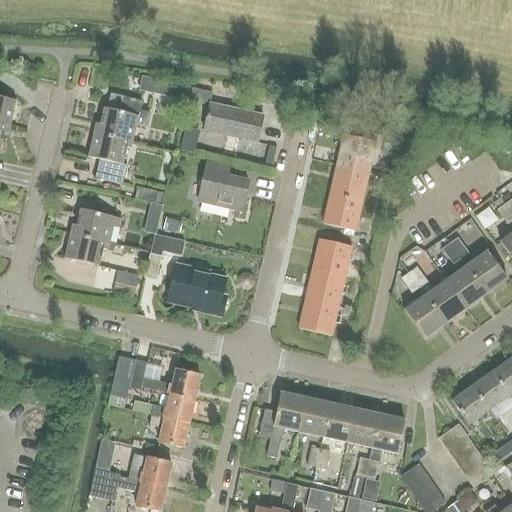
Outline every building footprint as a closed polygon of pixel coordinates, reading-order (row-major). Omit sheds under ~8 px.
[(184,103),(187,90),(152,82),(149,96),(173,102),(173,100),(184,103)] [(211,105),(213,94),(192,90),(190,103),(209,107),(210,105),(211,105)] [(94,133),(133,143),(137,125),(147,127),(150,114),(140,111),(142,102),(110,95),(107,110),(104,109),(101,125),(96,124),(94,133)] [(0,124),(10,127),(16,102),(0,98),(0,124)] [(209,107),(204,131),(257,143),(263,117),(211,105),(210,105),(209,107)] [(8,136),(10,127),(0,124),(0,149),(3,135),(8,136)] [(185,150),(199,151),(201,132),(186,131),(185,150)] [(131,150),(133,143),(94,133),(88,158),(99,161),(95,179),(123,185),(127,166),(123,165),(126,149),(131,150)] [(337,164),(370,171),(376,143),(344,136),(337,164)] [(393,158),(397,140),(386,138),(382,156),(393,158)] [(242,212),(248,183),(229,178),(231,168),(207,163),(199,202),(242,212)] [(362,202),(370,171),(337,164),(330,195),(362,202)] [(153,205),(155,205),(158,193),(137,189),(135,201),(150,204),(153,205)] [(511,198),(509,194),(501,200),(505,206),(511,200),(511,198)] [(356,232),(362,202),(330,195),(323,225),(356,232)] [(150,204),(147,218),(158,221),(162,207),(160,206),(155,205),(153,205),(150,204)] [(508,226),(511,223),(511,215),(505,206),(497,211),(508,226)] [(70,234),(110,244),(113,227),(119,228),(120,220),(81,211),(77,227),(72,225),(70,234)] [(181,223),(166,220),(163,229),(174,232),(179,233),(181,223)] [(108,251),(110,244),(70,234),(64,259),(99,267),(103,250),(108,251)] [(511,259),(511,234),(500,243),(511,259)] [(155,235),(150,255),(162,258),(163,253),(182,257),(185,242),(167,238),(156,236),(155,235)] [(461,260),(469,254),(458,239),(450,245),(461,260)] [(313,269),(345,277),(352,248),(319,241),(313,269)] [(452,265),(461,260),(450,245),(442,251),(452,265)] [(461,260),(486,295),(507,281),(487,253),(474,262),(469,254),(461,260)] [(150,255),(144,279),(156,282),(162,258),(150,255)] [(446,282),(466,310),(486,295),(461,260),(452,265),(458,273),(446,282)] [(417,268),(409,274),(419,289),(428,283),(417,268)] [(338,308),(345,277),(313,269),(306,301),(338,308)] [(179,270),(172,301),(204,308),(203,312),(219,316),(223,314),(225,302),(223,298),(222,298),(226,280),(179,270)] [(119,272),(116,284),(136,289),(139,277),(119,272)] [(411,295),(419,289),(409,274),(401,280),(411,295)] [(250,276),(245,275),(241,278),(239,283),(242,288),(248,289),(252,286),(253,281),(250,276)] [(425,297),(445,325),(466,310),(446,282),(433,291),(428,283),(419,289),(425,297)] [(424,340),(445,325),(425,297),(404,312),(424,340)] [(331,337),(338,308),(306,301),(299,330),(331,337)] [(127,401),(129,389),(135,362),(119,358),(110,397),(127,401)] [(511,358),(492,373),(510,398),(511,401),(511,358)] [(145,380),(148,364),(136,362),(129,389),(142,392),(142,389),(170,396),(170,395),(195,401),(200,377),(176,371),(172,386),(145,380)] [(490,411),(510,398),(492,373),(473,386),(490,411)] [(469,427),(490,411),(473,386),(451,401),(469,427)] [(298,433),(306,399),(281,394),(276,414),(265,411),(259,437),(271,440),(267,458),(277,460),(283,430),(298,433)] [(189,425),(195,401),(170,395),(170,396),(167,409),(153,406),(151,417),(164,420),(164,419),(189,425)] [(110,397),(108,406),(125,409),(127,401),(110,397)] [(323,438),(331,405),(306,399),(298,433),(323,438)] [(135,402),(132,413),(151,417),(153,406),(135,402)] [(348,444),(355,410),(331,405),(323,438),(348,444)] [(372,449),(380,416),(355,410),(348,444),(372,449)] [(369,462),(365,479),(375,482),(382,452),(397,455),(405,421),(380,416),(372,449),(369,462)] [(164,419),(164,420),(151,417),(149,426),(162,429),(159,444),(183,449),(189,425),(164,419)] [(452,459),(472,445),(458,426),(439,439),(452,459)] [(496,465),(511,453),(511,442),(490,457),(496,465)] [(158,458),(160,448),(146,445),(144,455),(158,458)] [(459,469),(479,455),(472,445),(452,459),(459,469)] [(316,468),(320,451),(311,449),(307,466),(316,468)] [(320,451),(316,468),(326,471),(330,453),(320,451)] [(466,479),(486,465),(479,455),(459,469),(466,479)] [(129,480),(166,489),(172,464),(147,459),(134,456),(131,471),(129,480)] [(98,459),(95,469),(96,469),(109,472),(111,462),(98,459)] [(365,479),(369,462),(360,460),(356,477),(365,479)] [(407,487),(425,475),(419,465),(400,478),(407,487)] [(486,465),(466,479),(473,489),(493,475),(486,465)] [(160,511),(166,489),(129,480),(120,478),(120,476),(95,470),(90,497),(114,503),(117,489),(139,494),(136,508),(154,511),(160,511)] [(414,497),(432,484),(425,475),(407,487),(414,497)] [(359,500),(364,480),(354,477),(351,491),(350,496),(350,498),(359,500)] [(284,496),(287,484),(272,481),(270,493),(284,496)] [(292,511),(298,487),(287,484),(284,496),(280,511),(292,511)] [(420,506),(438,494),(432,484),(414,497),(420,506)] [(317,511),(318,511),(323,493),(311,490),(307,510),(317,511)] [(318,511),(331,511),(335,496),(334,495),(323,493),(318,511)] [(438,494),(420,506),(424,511),(431,511),(445,503),(438,494)] [(357,511),(360,501),(349,499),(346,511),(357,511)] [(360,501),(357,511),(372,511),(374,504),(360,501)] [(464,511),(459,503),(449,510),(451,511),(464,511)]
